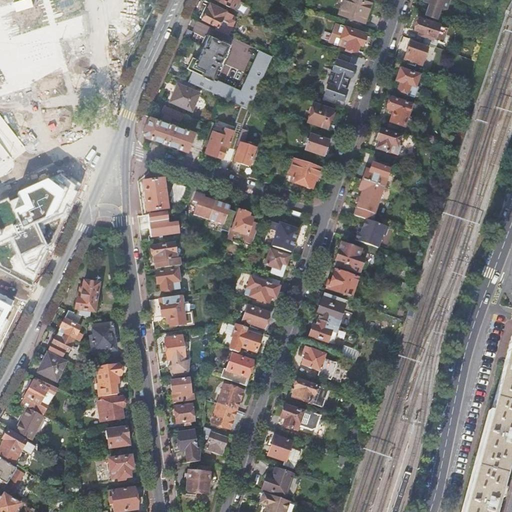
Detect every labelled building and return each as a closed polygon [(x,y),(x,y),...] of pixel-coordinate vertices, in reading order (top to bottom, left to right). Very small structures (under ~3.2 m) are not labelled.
[(31,0),(16,0),(13,1),(15,8),(16,10),(33,5),(31,0)] [(214,0),(234,10),(246,16),(250,9),(249,6),(239,1),(238,0),(214,0)] [(331,5),(341,9),(344,1),(342,0),(331,0),(330,3),(331,5)] [(341,9),(340,14),(364,22),(371,3),(361,0),(344,0),(344,1),(341,9)] [(430,3),(425,15),(435,18),(436,14),(439,7),(445,9),(447,0),(424,0),(424,1),(430,3)] [(374,5),(371,3),(364,22),(368,23),(374,5)] [(214,30),(227,36),(234,20),(229,17),(230,15),(224,12),(209,4),(201,19),(216,26),(214,30)] [(423,43),(436,48),(438,41),(434,40),(439,24),(419,17),(415,29),(426,33),(423,43)] [(270,20),(266,26),(281,34),(282,31),(284,27),(270,20)] [(345,27),(339,44),(356,50),(358,43),(362,44),(365,34),(345,27)] [(197,85),(212,92),(217,81),(213,79),(220,64),(221,65),(224,59),(223,58),(225,53),(227,54),(229,51),(226,50),(229,45),(209,36),(193,71),(202,75),(197,85)] [(235,37),(233,42),(238,44),(234,52),(250,59),(255,46),(235,37)] [(262,42),(258,50),(270,55),(273,48),(262,42)] [(409,44),(404,60),(421,66),(427,50),(409,44)] [(271,57),(260,51),(237,103),(248,108),(248,109),(260,81),(271,57)] [(334,78),(345,82),(348,75),(351,76),(354,66),(350,65),(352,57),(338,53),(333,70),(337,71),(334,78)] [(400,70),(397,81),(400,82),(398,90),(406,93),(405,95),(414,98),(417,87),(415,86),(418,76),(400,70)] [(343,89),(345,82),(334,78),(332,85),(328,83),(322,100),(335,104),(337,98),(342,100),(346,90),(343,89)] [(177,83),(170,101),(192,110),(199,93),(177,83)] [(390,99),(387,109),(394,112),(390,123),(404,127),(411,106),(390,99)] [(182,119),(184,114),(164,105),(161,113),(181,121),(182,119)] [(314,105),(307,122),(327,129),(333,112),(314,105)] [(192,123),(194,119),(184,114),(182,119),(192,123)] [(188,146),(202,151),(207,137),(149,116),(143,131),(146,136),(187,151),(188,146)] [(229,147),(234,149),(239,135),(233,133),(234,129),(225,126),(222,134),(212,131),(205,152),(221,157),(224,149),(228,150),(229,147)] [(407,135),(442,147),(444,142),(409,129),(407,135)] [(379,130),(376,140),(379,141),(376,148),(394,154),(399,137),(379,130)] [(331,137),(320,133),(318,138),(310,135),(305,150),(323,156),(328,141),(329,141),(331,137)] [(240,144),(234,162),(249,167),(255,149),(240,144)] [(294,161),(290,173),(293,174),(290,181),(312,189),(315,181),(316,181),(320,169),(311,166),(310,167),(294,161)] [(362,180),(383,187),(389,170),(372,164),(369,171),(366,170),(362,180)] [(412,176),(414,170),(402,165),(399,172),(412,176)] [(82,184),(64,173),(17,195),(19,198),(9,203),(7,199),(0,202),(0,269),(32,285),(82,184)] [(164,179),(144,182),(147,212),(168,209),(164,179)] [(386,202),(390,190),(383,187),(362,180),(359,191),(362,192),(354,216),(365,220),(371,222),(379,200),(386,202)] [(171,202),(181,205),(187,188),(174,183),(170,196),(173,197),(171,202)] [(194,215),(209,220),(215,203),(195,196),(193,202),(195,202),(198,203),(194,215)] [(215,203),(209,220),(223,225),(229,207),(215,203)] [(251,225),(253,220),(247,217),(249,214),(239,211),(233,230),(230,229),(227,239),(244,245),(245,243),(252,245),(253,240),(258,227),(251,225)] [(168,224),(167,212),(148,215),(151,237),(179,233),(178,223),(168,224)] [(371,222),(365,220),(362,228),(360,234),(357,233),(355,240),(378,248),(382,236),(385,234),(387,228),(371,222)] [(266,245),(288,252),(290,246),(292,247),(297,231),(274,223),(271,230),(277,233),(274,241),(268,239),(266,245)] [(366,252),(341,243),(333,265),(358,274),(366,252)] [(156,262),(157,269),(180,266),(179,258),(177,259),(174,244),(152,247),(152,248),(151,250),(151,255),(154,256),(154,262),(156,262)] [(405,258),(419,263),(422,252),(408,247),(405,258)] [(270,250),(265,265),(272,267),(270,273),(282,277),(289,256),(270,250)] [(419,263),(405,258),(402,266),(417,271),(419,263)] [(177,270),(156,273),(158,284),(161,283),(162,291),(179,289),(177,270)] [(331,282),(329,287),(328,290),(351,298),(352,294),(353,291),(357,279),(335,271),(331,282)] [(275,297),(280,281),(266,276),(264,282),(251,277),(245,295),(268,302),(271,296),(275,297)] [(357,279),(353,291),(362,294),(366,282),(357,279)] [(82,287),(98,289),(99,283),(84,281),(82,287)] [(95,312),(98,289),(82,287),(82,288),(79,288),(78,298),(77,299),(76,309),(95,312)] [(0,294),(0,328),(14,303),(0,294)] [(323,303),(321,302),(317,312),(320,313),(317,320),(338,327),(347,301),(325,294),(323,303)] [(184,295),(160,299),(161,306),(162,316),(169,315),(170,326),(185,324),(183,314),(191,313),(189,301),(185,302),(184,295)] [(248,306),(243,321),(264,328),(270,312),(269,311),(268,313),(248,306)] [(75,339),(79,341),(83,335),(78,332),(80,328),(77,326),(82,316),(69,311),(59,331),(75,339)] [(332,344),(338,327),(317,320),(315,327),(312,326),(309,336),(332,344)] [(94,337),(91,337),(93,354),(116,351),(112,324),(93,327),(94,337)] [(247,328),(236,324),(231,337),(233,340),(229,349),(238,352),(240,346),(256,352),(262,336),(246,331),(247,328)] [(75,339),(59,331),(52,345),(49,351),(61,358),(65,351),(68,352),(75,339)] [(511,333),(463,511),(494,511),(511,448),(511,333)] [(182,336),(165,339),(168,360),(187,358),(186,345),(183,345),(182,336)] [(339,355),(355,361),(359,352),(343,346),(339,355)] [(304,356),(301,364),(319,371),(324,355),(321,353),(322,351),(316,348),(315,351),(305,347),(302,355),(304,356)] [(48,354),(38,373),(56,382),(66,363),(48,354)] [(221,377),(246,386),(252,370),(250,368),(253,361),(232,354),(227,370),(224,369),(221,377)] [(333,375),(336,362),(325,359),(322,372),(333,375)] [(118,366),(97,369),(99,384),(97,384),(98,392),(107,390),(106,386),(119,384),(118,377),(119,376),(118,366)] [(23,400),(21,405),(25,407),(28,409),(43,416),(58,389),(50,385),(35,378),(33,383),(30,381),(26,389),(29,390),(25,397),(23,400)] [(174,403),(194,400),(193,394),(191,394),(189,379),(171,381),(172,392),(174,403)] [(296,388),(292,397),(310,403),(317,386),(298,380),(298,381),(296,383),(295,385),(296,388)] [(218,403),(236,410),(243,391),(224,385),(218,403)] [(118,399),(103,401),(106,421),(123,419),(122,408),(124,407),(123,398),(118,399)] [(230,429),(236,410),(218,403),(211,422),(230,429)] [(175,409),(173,411),(173,415),(176,416),(177,423),(194,420),(192,405),(174,407),(175,409)] [(20,422),(28,409),(25,407),(17,420),(20,422)] [(285,407),(281,417),(285,419),(283,426),(291,429),(294,422),(299,424),(303,413),(285,407)] [(15,431),(33,442),(38,432),(46,418),(43,416),(28,409),(20,422),(15,431)] [(42,434),(50,420),(46,418),(38,432),(42,434)] [(127,428),(107,431),(109,448),(129,445),(127,428)] [(26,442),(8,431),(3,439),(5,441),(2,446),(0,449),(0,454),(14,463),(18,456),(22,450),(31,456),(37,446),(27,441),(26,442)] [(193,431),(178,433),(180,450),(186,450),(187,462),(200,460),(201,447),(196,448),(193,431)] [(211,433),(204,451),(210,453),(211,451),(220,454),(223,447),(225,446),(227,442),(225,440),(226,438),(211,433)] [(303,450),(290,446),(291,443),(275,437),(268,455),(297,466),(303,450)] [(131,457),(110,460),(112,478),(130,476),(129,469),(132,468),(132,466),(133,466),(135,464),(134,460),(132,459),(131,459),(131,457)] [(0,487),(14,496),(24,481),(23,480),(26,475),(18,470),(0,458),(0,487)] [(188,471),(186,490),(191,491),(191,494),(196,495),(197,491),(198,491),(200,493),(203,493),(205,492),(208,492),(210,468),(199,467),(198,472),(188,471)] [(266,476),(262,488),(285,496),(292,474),(276,469),(272,478),(266,476)] [(65,486),(64,494),(64,495),(79,493),(78,484),(65,486)] [(134,488),(108,492),(110,504),(113,504),(114,511),(118,511),(137,510),(134,488)] [(264,511),(285,511),(289,501),(263,492),(262,496),(259,502),(267,505),(265,510),(264,511)] [(0,511),(15,511),(20,505),(4,494),(1,499),(0,498),(0,511)]
